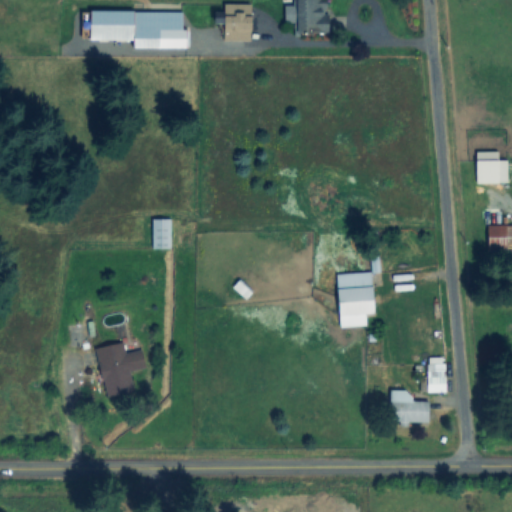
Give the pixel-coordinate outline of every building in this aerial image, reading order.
[(325,0),(325,11),(321,11),(321,19),(327,18),(327,32),(296,32),(296,0),(325,0)] [(252,6),(249,41),(223,39),(224,20),(223,20),(224,4),(252,6)] [(158,50),(185,50),(185,22),(158,22),(158,50)] [(179,218),(179,226),(172,226),(172,247),(152,247),(153,220),(167,220),(167,218),(179,218)] [(511,226),(511,251),(488,251),(488,226),(511,226)] [(381,257),(381,270),(372,270),(372,257),(381,257)] [(364,326),(340,327),(337,274),(372,272),(374,310),(363,311),(364,326)] [(253,290),(247,298),(233,288),(239,280),(253,290)] [(125,344),(126,353),(143,350),(146,368),(131,371),(134,390),(105,395),(97,349),(125,344)] [(442,358),(442,366),(445,366),(445,391),(421,391),(421,376),(429,377),(429,366),(431,366),(431,358),(442,358)] [(430,401),(429,421),(386,419),(385,402),(389,402),(388,391),(408,391),(412,400),(430,401)]
